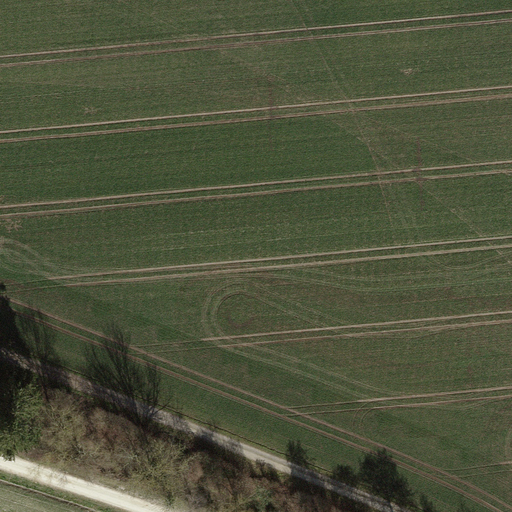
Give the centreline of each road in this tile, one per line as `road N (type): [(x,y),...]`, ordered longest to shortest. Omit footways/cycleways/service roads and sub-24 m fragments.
road 1 (track): [(407,511),(0,352)]
road 2 (track): [(0,458),(151,511)]
